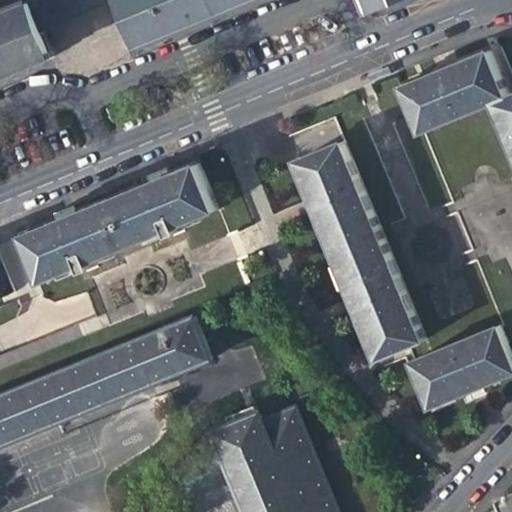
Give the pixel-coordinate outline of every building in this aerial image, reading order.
[(118,0),(137,47),(168,35),(154,0),(118,0)] [(154,0),(168,35),(195,24),(185,0),(154,0)] [(185,0),(195,24),(253,0),(185,0)] [(364,0),(369,10),(392,0),(364,0)] [(7,11),(0,14),(0,59),(7,77),(50,60),(27,3),(7,11)] [(469,60),(404,87),(424,134),(494,104),(511,147),(511,97),(510,98),(490,51),(469,60)] [(345,142),(298,162),(310,191),(358,309),(361,315),(379,359),(426,340),(345,142)] [(199,166),(190,170),(217,213),(219,212),(199,166)] [(178,229),(217,213),(190,170),(165,180),(53,225),(28,236),(46,283),(85,267),(87,273),(96,270),(93,263),(170,232),(172,238),(180,235),(178,229)] [(0,445),(211,357),(193,315),(0,396),(0,445)] [(415,360),(434,406),(467,392),(474,389),(511,374),(511,354),(499,325),(415,360)] [(338,511),(293,408),(261,421),(258,413),(237,423),(214,432),(248,511),(338,511)] [(204,511),(236,511),(231,500),(204,511)]
